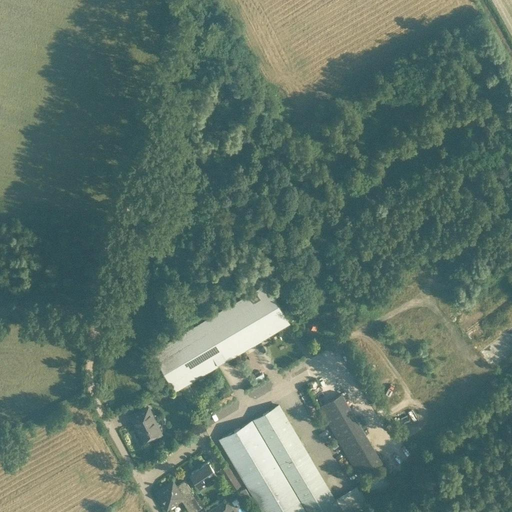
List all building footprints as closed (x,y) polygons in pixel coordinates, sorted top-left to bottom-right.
[(252,211),(257,222),(277,212),(276,209),(280,206),(278,202),(273,204),(272,201),(252,211)] [(256,234),(308,207),(305,201),(270,219),(269,217),(265,219),(266,222),(253,228),(256,234)] [(511,279),(507,274),(499,280),(503,285),(498,289),(505,297),(508,295),(511,299),(511,279)] [(267,284),(152,352),(174,389),(181,384),(187,381),(289,321),(267,284)] [(194,394),(187,381),(181,384),(186,393),(183,394),(186,399),(194,394)] [(382,462),(341,393),(318,406),(359,476),(382,462)] [(340,511),(336,503),(286,418),(278,404),(252,419),(306,511),(340,511)] [(162,434),(148,406),(130,415),(136,426),(138,426),(140,430),(138,431),(142,440),(152,435),(154,438),(162,434)] [(306,511),(252,419),(220,438),(263,511),(306,511)] [(215,473),(207,462),(191,473),(200,488),(209,482),(207,478),(215,473)] [(240,485),(233,476),(226,465),(219,470),(234,490),(240,485)] [(185,479),(175,486),(172,482),(157,492),(167,507),(175,502),(176,504),(183,499),(185,502),(188,500),(195,511),(203,506),(185,479)] [(355,511),(369,504),(360,488),(336,503),(340,511),(355,511)] [(228,511),(233,509),(227,498),(205,511),(228,511)]
